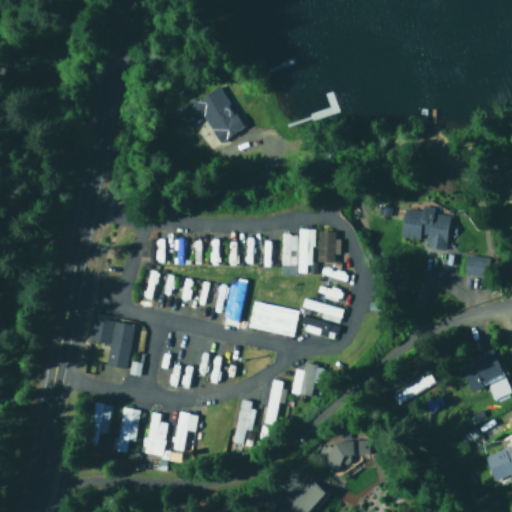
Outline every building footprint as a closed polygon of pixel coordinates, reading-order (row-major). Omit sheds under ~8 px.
[(241,126),(214,83),(174,109),(184,125),(199,116),(209,131),(199,137),(206,147),(241,126)] [(401,207),(397,236),(416,239),(417,233),(424,234),(422,246),(441,248),(446,214),(430,212),(431,206),(419,204),(418,209),(401,207)] [(309,228),(295,227),(294,272),(308,273),(309,228)] [(332,230),(315,230),(314,261),(331,261),(331,251),(337,251),(337,238),(331,238),(332,230)] [(277,273),(293,273),(293,233),(278,232),(277,273)] [(142,255),(150,256),(151,239),(142,239),(142,255)] [(483,256),(462,254),(460,274),(481,276),(483,256)] [(244,279),(234,277),(232,285),(227,284),(220,318),(235,321),(244,279)] [(340,306),(300,298),(298,307),(319,311),(317,318),(337,322),(340,306)] [(291,334),(294,307),(249,301),(245,328),(291,334)] [(86,339),(106,342),(102,364),(123,367),(129,322),(89,317),(86,339)] [(456,362),(467,390),(481,385),(479,380),(499,373),(490,349),(456,362)] [(287,392),(308,395),(310,382),(315,383),(318,364),(300,361),(299,368),(292,367),(287,392)] [(396,405),(432,380),(424,368),(388,393),(396,405)] [(484,383),(491,399),(508,391),(501,375),(484,383)] [(278,380),(267,378),(262,422),(272,423),(278,380)] [(240,442),(241,429),(249,430),(251,408),(247,407),(248,399),(235,398),(231,442),(240,442)] [(104,433),(108,403),(90,401),(85,441),(94,443),(95,432),(104,433)] [(123,451),(124,439),(132,440),(135,407),(117,406),(114,436),(109,435),(108,450),(123,451)] [(163,421),(155,420),(157,412),(147,410),(143,437),(141,436),(138,453),(164,456),(165,449),(159,449),(163,421)] [(193,412),(173,410),(169,449),(179,450),(182,429),(191,430),(193,412)] [(511,443),(481,455),(491,480),(507,474),(508,477),(511,475),(511,431),(509,432),(511,438),(511,443)] [(366,439),(324,440),(325,469),(335,469),(335,462),(347,462),(347,454),(366,454),(366,439)] [(301,511),(321,492),(308,479),(284,503),(292,511),(301,511)]
